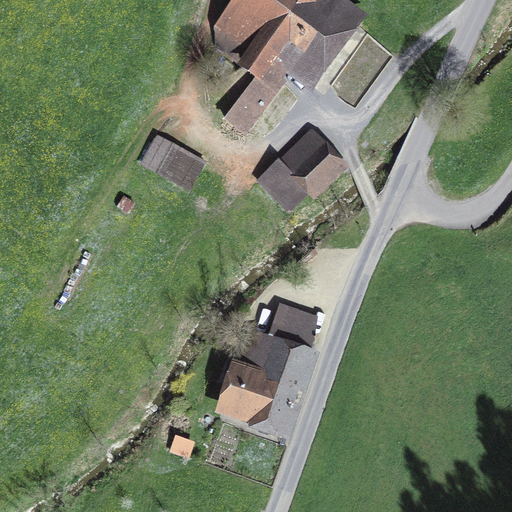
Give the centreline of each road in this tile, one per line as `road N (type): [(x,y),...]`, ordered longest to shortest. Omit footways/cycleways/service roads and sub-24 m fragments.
road 1 (unclassified): [(483,0),(395,192),(276,511)]
road 2 (track): [(381,231),(349,150),(349,128),(402,63),(479,0)]
road 3 (track): [(349,128),(315,113),(265,145),(237,147),(176,108)]
road 4 (track): [(81,224),(142,124),(176,108)]
road 5 (track): [(395,192),(429,209),(470,214),(511,179)]
